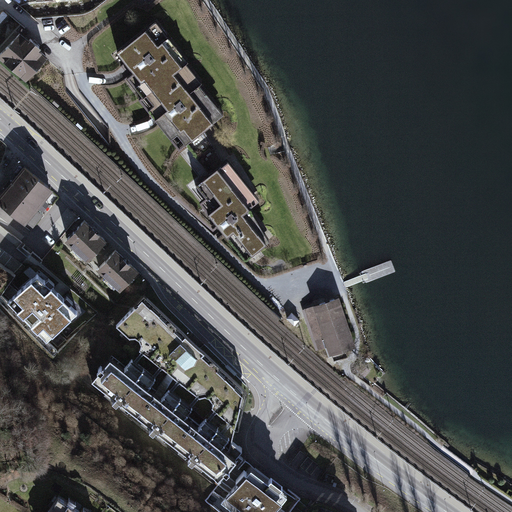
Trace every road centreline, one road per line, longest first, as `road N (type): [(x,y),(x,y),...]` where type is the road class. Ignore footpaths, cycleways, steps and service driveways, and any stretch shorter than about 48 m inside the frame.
road 1 (primary): [(0,117),(292,393)]
road 2 (primary): [(292,393),(445,511)]
road 3 (residential): [(365,511),(263,457),(262,435),(292,393)]
